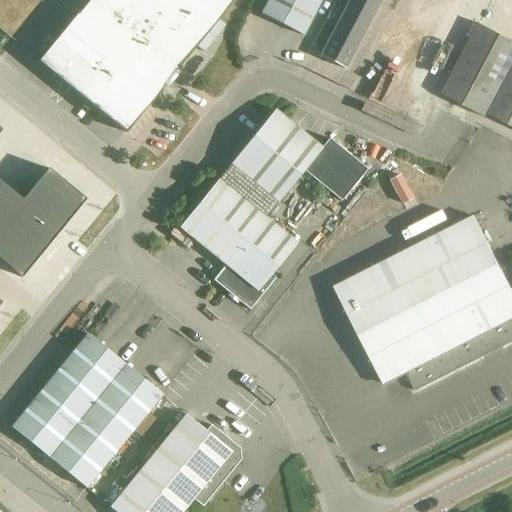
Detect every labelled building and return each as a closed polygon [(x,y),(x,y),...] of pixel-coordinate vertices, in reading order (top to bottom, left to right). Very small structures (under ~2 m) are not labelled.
[(87,0),(38,61),(125,132),(232,0),(87,0)] [(266,0),(260,14),(302,36),(320,0),(266,0)] [(380,0),(348,0),(319,56),(344,69),(380,0)] [(511,41),(478,24),(441,94),(486,118),(487,114),(511,127),(511,41)] [(274,110),(230,164),(277,202),(303,171),(340,201),(366,169),(328,138),(320,148),(274,110)] [(0,129),(0,260),(21,278),(85,199),(47,168),(21,199),(0,181),(0,131),(1,130),(0,129)] [(230,164),(217,179),(265,218),(277,202),(230,164)] [(265,218),(217,179),(178,227),(225,265),(212,280),(249,310),(275,278),(271,274),(296,243),(265,218)] [(389,259),(334,288),(383,384),(408,372),(415,387),(420,389),(455,370),(457,365),(462,367),(483,356),(485,350),(490,348),(496,345),(501,347),(511,341),(511,291),(474,216),(442,233),(389,259)] [(85,488),(161,395),(86,334),(10,427),(85,488)] [(205,431),(184,414),(108,507),(114,511),(181,511),(192,499),(201,506),(240,459),(238,448),(210,425),(205,431)]
